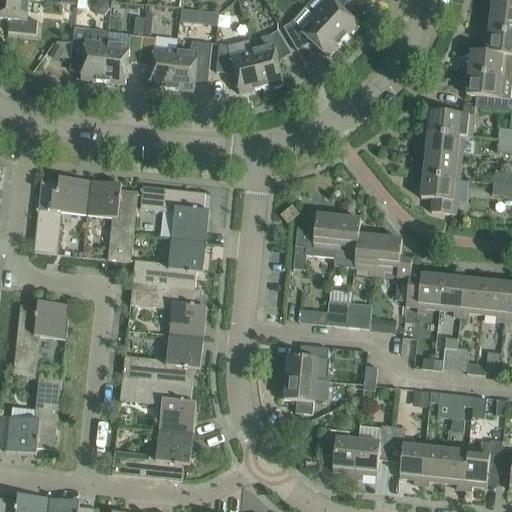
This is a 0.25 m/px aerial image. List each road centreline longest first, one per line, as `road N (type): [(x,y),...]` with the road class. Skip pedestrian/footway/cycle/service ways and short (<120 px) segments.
road 1 (unclassified): [(85,488),(104,306),(90,286),(18,272),(27,124)]
road 2 (residential): [(511,390),(403,379),(381,341),(243,332)]
road 3 (residential): [(261,149),(27,124)]
road 4 (residential): [(428,0),(381,83),(332,121),(261,149)]
road 5 (residential): [(85,488),(198,498),(263,464)]
road 6 (residential): [(243,332),(261,149)]
road 7 (residential): [(263,464),(240,391),(243,332)]
